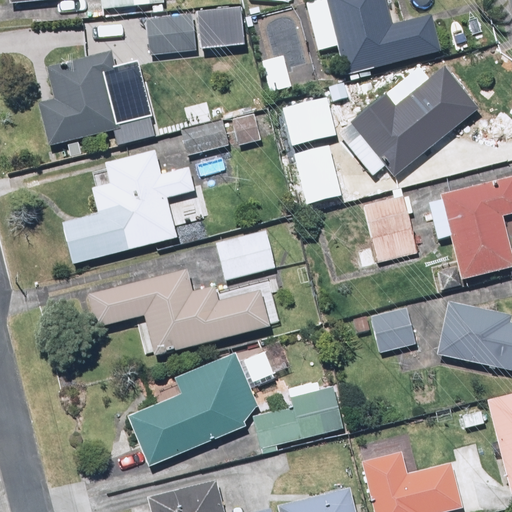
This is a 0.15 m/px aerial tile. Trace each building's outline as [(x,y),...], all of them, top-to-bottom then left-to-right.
[(161,10),(159,0),(94,0),(96,16),(161,10)] [(321,0),(303,5),(317,56),(336,51),(343,79),(439,52),(429,20),(392,30),(383,0),(321,0)] [(194,53),(189,15),(143,21),(147,59),(194,53)] [(115,135),(105,80),(115,78),(110,54),(44,67),(51,104),(37,107),(45,148),(115,135)] [(283,57),(259,64),(268,96),(292,90),(283,57)] [(426,78),(417,67),(346,127),(393,183),(477,111),(440,67),(426,78)] [(252,116),(227,122),(234,150),(259,144),(252,116)] [(222,124),(176,136),(182,159),(228,148),(222,124)] [(160,179),(154,155),(86,173),(98,215),(57,226),(69,270),(176,241),(165,202),(190,196),(184,172),(160,179)] [(346,198),(338,167),(295,178),(302,208),(346,198)] [(447,239),(457,284),(511,272),(499,219),(511,215),(511,182),(438,198),(440,204),(425,207),(432,242),(447,239)] [(415,255),(403,201),(362,210),(370,248),(357,251),(360,267),(415,255)] [(276,270),(265,232),(211,248),(222,285),(276,270)] [(190,292),(184,271),(84,296),(93,332),(142,320),(152,360),(266,331),(256,294),(211,305),(207,287),(190,292)] [(511,320),(443,306),(433,357),(511,372),(511,329),(510,329),(511,320)] [(408,310),(350,323),(353,338),(369,335),(374,357),(416,348),(408,310)] [(125,420),(144,470),(250,429),(246,418),(256,414),(233,355),(170,379),(178,400),(125,420)] [(289,401),(291,409),(251,419),(259,453),(341,433),(331,390),(289,401)] [(511,396),(482,405),(509,503),(511,502),(511,396)] [(377,511),(467,511),(459,465),(411,474),(407,455),(368,462),(377,511)] [(218,511),(212,484),(145,501),(147,511),(218,511)] [(351,511),(346,491),(275,510),(275,511),(351,511)]
